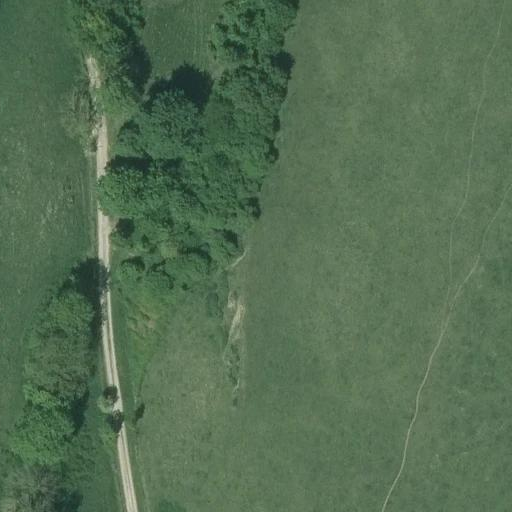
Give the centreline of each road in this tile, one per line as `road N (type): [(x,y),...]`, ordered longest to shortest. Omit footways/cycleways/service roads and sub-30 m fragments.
road 1 (track): [(101,251),(130,511)]
road 2 (track): [(76,0),(97,112),(101,251)]
road 3 (track): [(101,251),(134,196),(232,89)]
